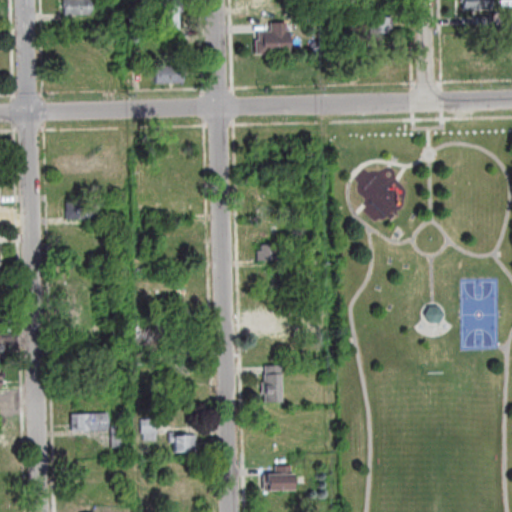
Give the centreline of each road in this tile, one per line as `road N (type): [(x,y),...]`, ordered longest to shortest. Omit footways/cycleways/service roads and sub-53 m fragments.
road 1 (residential): [(511,99),(0,113)]
road 2 (residential): [(230,511),(216,0)]
road 3 (residential): [(41,511),(27,0)]
